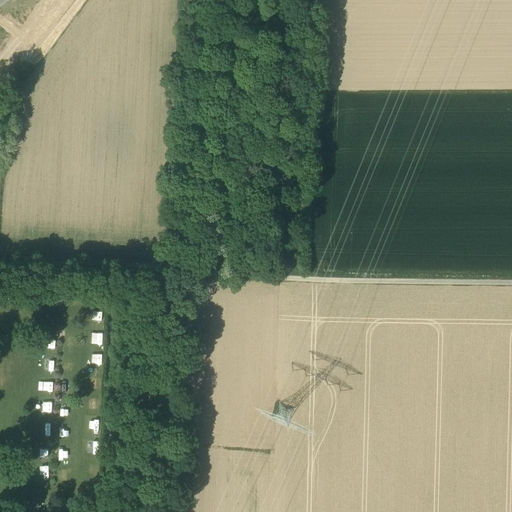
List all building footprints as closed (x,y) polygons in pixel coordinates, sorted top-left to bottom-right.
[(39,297),(10,295),(10,303),(39,305),(39,297)] [(52,295),(52,304),(62,305),(62,295),(52,295)] [(92,319),(102,320),(102,310),(93,310),(92,319)] [(102,353),(92,353),(92,363),(102,363),(102,353)] [(91,376),(91,386),(100,386),(100,377),(91,376)] [(42,391),(53,391),(53,380),(42,380),(42,391)] [(101,398),(88,398),(88,408),(101,409),(101,398)] [(69,434),(69,424),(60,424),(60,434),(69,434)] [(39,458),(49,458),(49,447),(40,447),(39,458)] [(35,511),(38,491),(24,490),(22,511),(35,511)]
